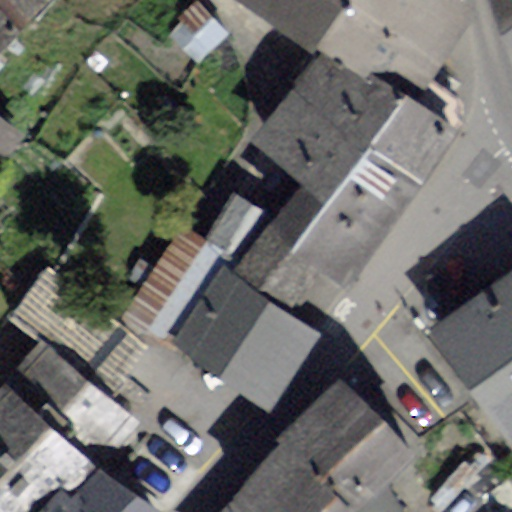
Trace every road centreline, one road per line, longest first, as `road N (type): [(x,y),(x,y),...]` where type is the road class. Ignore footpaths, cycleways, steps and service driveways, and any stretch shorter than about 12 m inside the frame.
road 1 (residential): [(195,511),(511,147)]
road 2 (tertiary): [(511,125),(486,0)]
